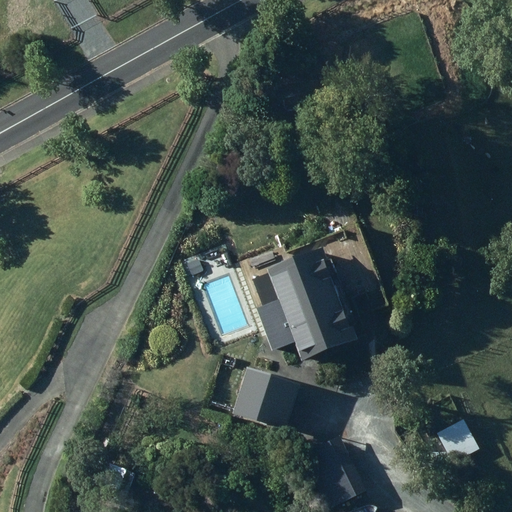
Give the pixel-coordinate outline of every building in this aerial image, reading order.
[(301,360),(303,363),(354,343),(317,250),(266,270),(289,329),(272,335),(284,366),(301,360)] [(359,257),(337,265),(350,300),(371,293),(359,257)] [(298,385),(247,370),(234,418),(285,432),(298,385)] [(477,451),(463,421),(435,434),(449,464),(477,451)] [(340,439),(302,457),(328,511),(366,493),(340,439)] [(127,472),(101,458),(91,477),(117,491),(127,472)]
